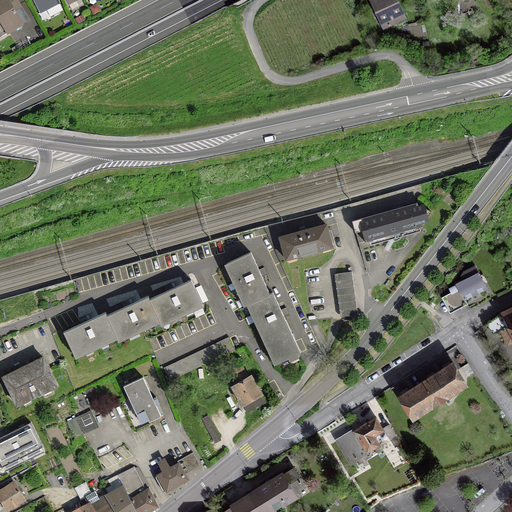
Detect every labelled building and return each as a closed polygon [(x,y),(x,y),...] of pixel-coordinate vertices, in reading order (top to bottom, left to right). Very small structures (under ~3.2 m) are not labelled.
[(0,0),(0,39),(30,23),(16,0),(0,0)] [(37,0),(42,9),(59,0),(37,0)] [(403,16),(396,0),(373,0),(384,24),(403,16)] [(417,202),(357,219),(364,242),(424,225),(417,202)] [(286,262),(332,250),(325,224),(279,236),(286,262)] [(301,353),(272,292),(270,293),(250,252),(223,265),(243,306),(247,304),(276,365),(301,353)] [(464,299),(487,288),(475,265),(464,271),(461,276),(463,279),(456,283),(459,289),(442,297),(450,312),(467,303),(464,299)] [(357,315),(352,271),(335,273),(339,317),(357,315)] [(61,332),(74,360),(117,340),(119,343),(159,324),(160,326),(203,306),(190,279),(148,299),(146,296),(106,315),(104,312),(61,332)] [(511,307),(502,312),(485,325),(494,335),(502,331),(508,344),(511,341),(511,307)] [(171,382),(235,351),(228,337),(164,368),(171,382)] [(57,386),(43,358),(3,378),(16,406),(57,386)] [(413,416),(465,384),(452,363),(400,396),(413,416)] [(468,363),(462,367),(467,376),(473,372),(468,363)] [(266,401),(249,373),(229,385),(246,413),(266,401)] [(160,416),(143,377),(121,387),(138,426),(160,416)] [(220,439),(208,415),(201,419),(214,443),(220,439)] [(383,428),(376,417),(368,421),(361,425),(362,425),(338,440),(351,461),(380,444),(377,439),(379,437),(381,440),(388,436),(390,440),(397,436),(389,424),(383,428)] [(31,422),(0,437),(0,464),(1,467),(43,447),(31,422)] [(164,493),(187,480),(184,475),(200,466),(193,453),(168,467),(163,459),(156,462),(161,471),(153,475),(164,493)] [(304,485),(293,468),(282,475),(281,474),(233,504),(233,505),(222,511),(268,511),(295,496),(293,492),(304,485)] [(12,481),(0,488),(0,504),(4,511),(7,511),(25,502),(12,481)] [(136,511),(119,484),(103,494),(114,511),(136,511)] [(138,511),(147,511),(158,506),(148,486),(130,496),(138,511)] [(114,511),(103,494),(89,503),(94,511),(114,511)] [(94,511),(87,500),(68,511),(94,511)]
